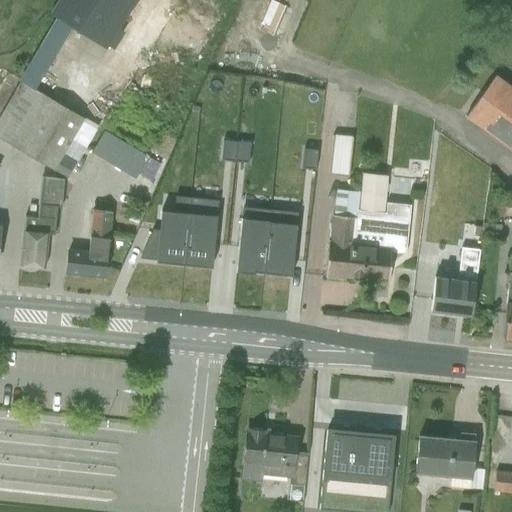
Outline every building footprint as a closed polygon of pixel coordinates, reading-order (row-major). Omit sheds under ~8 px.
[(133,0),(63,0),(57,12),(115,47),(126,29),(119,24),(133,0)] [(262,0),(253,0),(248,23),(264,27),(270,2),(262,0)] [(0,138),(53,170),(83,118),(37,88),(71,29),(56,20),(0,117),(0,138)] [(223,43),(216,52),(230,62),(236,54),(223,43)] [(452,115),(511,153),(511,88),(482,69),(452,115)] [(98,126),(83,118),(53,170),(67,178),(98,126)] [(320,130),(318,171),(334,172),(336,131),(320,130)] [(325,279),(386,284),(389,249),(406,250),(409,208),(385,206),(387,173),(360,170),(358,191),(333,189),(325,279)] [(188,213),(183,266),(212,269),(219,201),(190,198),(188,213)] [(234,272),(263,275),(269,208),(242,205),(234,272)] [(269,208),(263,275),(291,278),(298,212),(269,208)] [(183,266),(188,213),(159,210),(138,260),(183,266)] [(16,268),(42,270),(46,232),(19,230),(16,268)] [(61,274),(104,279),(108,239),(86,237),(85,253),(63,251),(61,274)] [(511,248),(498,246),(495,267),(511,269),(511,248)] [(426,312),(469,318),(479,252),(462,249),(457,281),(431,277),(426,312)] [(502,341),(511,341),(511,283),(507,283),(502,341)] [(384,511),(391,435),(327,430),(320,507),(383,511),(384,511)] [(239,478),(292,482),(295,438),(242,434),(239,478)] [(413,475),(469,478),(471,440),(415,437),(413,475)] [(483,468),(483,489),(504,489),(504,468),(483,468)]
